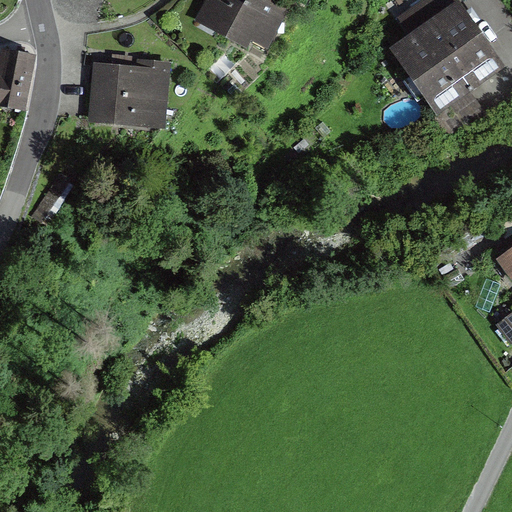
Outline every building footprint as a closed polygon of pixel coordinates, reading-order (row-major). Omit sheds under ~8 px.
[(282,5),(271,0),(204,0),(194,23),(238,45),(241,41),(260,50),(282,5)] [(498,66),(452,0),(421,0),(394,19),(405,35),(384,50),(428,113),(498,66)] [(33,55),(0,48),(0,111),(22,116),(33,55)] [(134,66),(92,61),(83,120),(160,127),(168,60),(135,58),(134,66)] [(511,243),(493,258),(511,283),(511,243)] [(511,343),(511,313),(497,327),(511,344),(511,343)]
